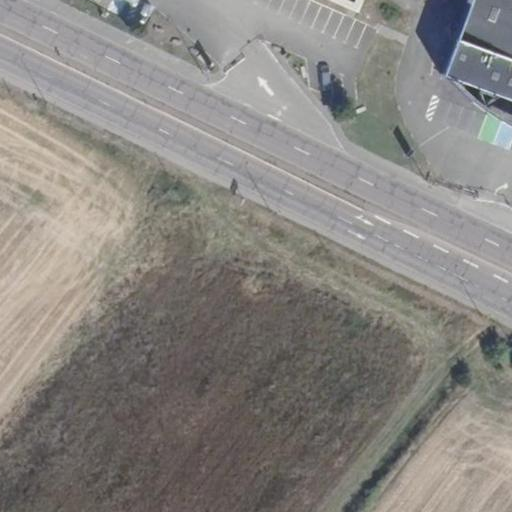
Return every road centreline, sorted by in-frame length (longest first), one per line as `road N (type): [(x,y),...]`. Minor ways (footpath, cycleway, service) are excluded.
road 1 (primary): [(0,53),(511,304)]
road 2 (primary): [(511,251),(0,4)]
